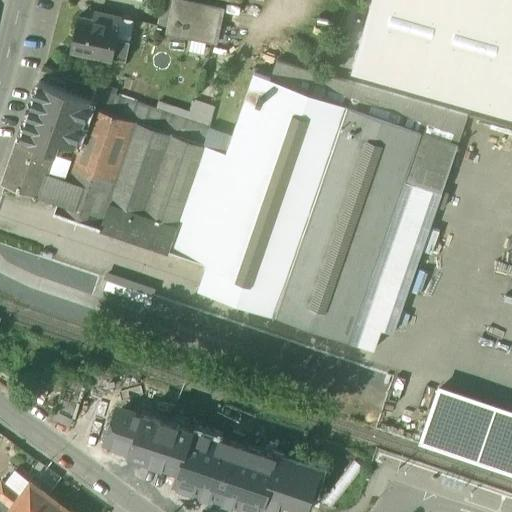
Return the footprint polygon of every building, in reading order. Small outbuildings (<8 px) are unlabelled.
[(221,7),(187,0),(172,0),(166,32),(213,42),(221,7)] [(511,0),(371,0),(352,69),(511,114),(511,0)] [(78,16),(71,50),(113,59),(114,56),(125,58),(128,41),(116,38),(121,17),(95,11),(93,19),(78,16)] [(468,115),(278,62),(276,62),(271,77),(254,72),(227,151),(206,144),(91,106),(76,145),(75,145),(71,157),(56,199),(58,199),(54,211),(175,252),(207,262),(198,288),(374,348),(381,328),(394,332),(468,115)] [(91,99),(40,81),(20,139),(57,151),(61,140),(75,145),(76,145),(91,106),(93,100),(91,99)] [(211,127),(95,88),(91,99),(93,100),(91,106),(206,144),(211,127)] [(57,151),(20,139),(4,181),(39,193),(56,199),(71,157),(57,151)] [(66,376),(44,368),(37,389),(59,397),(66,376)] [(88,382),(66,375),(66,376),(59,397),(55,409),(77,416),(88,382)] [(420,443),(511,475),(511,408),(441,384),(420,443)] [(144,416),(121,408),(111,440),(133,447),(144,416)] [(167,421),(145,413),(144,416),(133,447),(132,450),(180,466),(193,429),(167,421)] [(333,477),(193,429),(180,466),(171,492),(231,511),(261,511),(262,511),(265,511),(282,511),(284,508),(296,511),(303,511),(308,500),(323,505),(333,477)] [(11,507),(9,509),(13,511),(36,511),(49,495),(30,481),(19,496),(11,507)] [(19,496),(0,482),(0,498),(11,507),(19,496)] [(49,495),(36,511),(63,511),(66,509),(49,495)]
